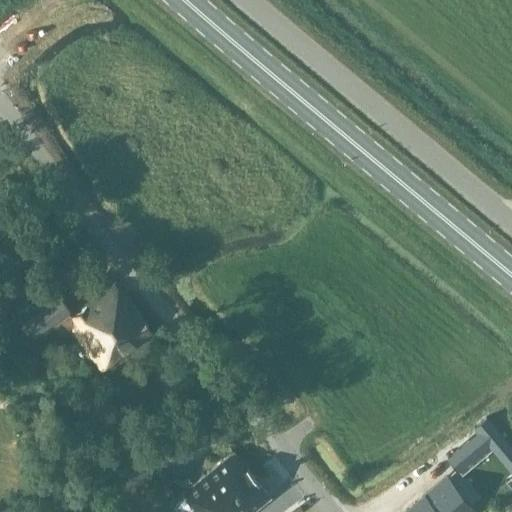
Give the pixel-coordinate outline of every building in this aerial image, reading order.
[(227,240),(259,236),(258,225),(226,229),(227,240)] [(70,329),(103,374),(154,338),(124,295),(121,297),(114,288),(73,317),(71,314),(68,317),(69,318),(68,319),(66,316),(70,313),(56,292),(20,316),(35,338),(52,326),(60,336),(70,329)] [(451,455),(461,464),(490,444),(511,466),(511,481),(508,485),(511,488),(511,449),(484,417),(472,425),(480,435),(451,455)] [(192,444),(207,434),(198,422),(184,432),(192,444)] [(193,511),(203,511),(251,473),(233,451),(231,452),(232,452),(183,492),(193,504),(189,507),(193,511)] [(142,460),(110,485),(120,498),(152,473),(142,460)] [(447,467),(403,503),(410,511),(457,511),(473,499),(447,467)] [(250,511),(268,497),(268,498),(270,496),(251,473),(203,511),(250,511)]
